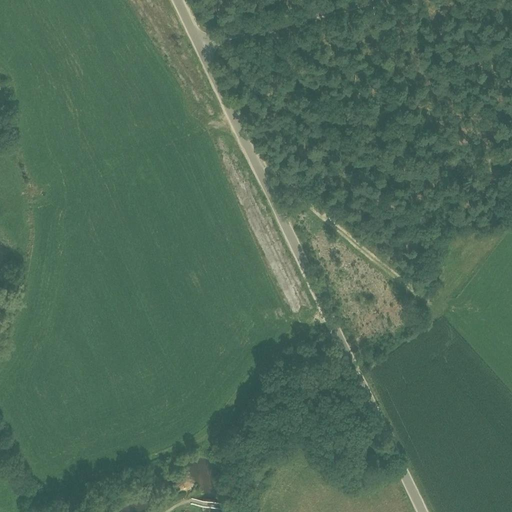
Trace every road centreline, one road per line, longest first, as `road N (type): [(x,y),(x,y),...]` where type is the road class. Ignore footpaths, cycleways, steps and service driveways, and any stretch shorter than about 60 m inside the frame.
road 1 (unclassified): [(423,511),(196,42)]
road 2 (unclassified): [(196,42),(374,0)]
